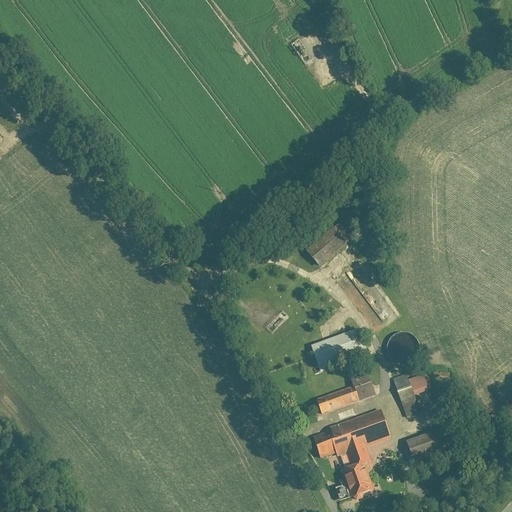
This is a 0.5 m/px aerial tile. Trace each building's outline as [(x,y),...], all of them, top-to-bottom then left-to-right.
[(306,254),(320,270),(345,248),(331,232),(306,254)] [(280,311),(276,315),(273,311),(261,323),(270,333),(287,317),(280,311)] [(311,349),(320,372),(365,356),(357,332),(311,349)] [(385,348),(385,355),(390,363),(397,367),(406,367),(415,362),(419,354),(418,343),(412,337),(405,334),(395,335),(388,341),(385,348)] [(358,404),(375,399),(366,373),(350,379),(358,404)] [(422,416),(416,399),(431,394),(424,376),(410,381),(407,374),(390,380),(405,422),(422,416)] [(316,401),(322,416),(356,404),(351,389),(316,401)] [(321,465),(340,458),(344,470),(340,472),(351,503),(376,494),(368,470),(361,451),(390,440),(380,412),(311,437),(321,465)] [(450,431),(407,445),(415,471),(458,458),(450,431)]
